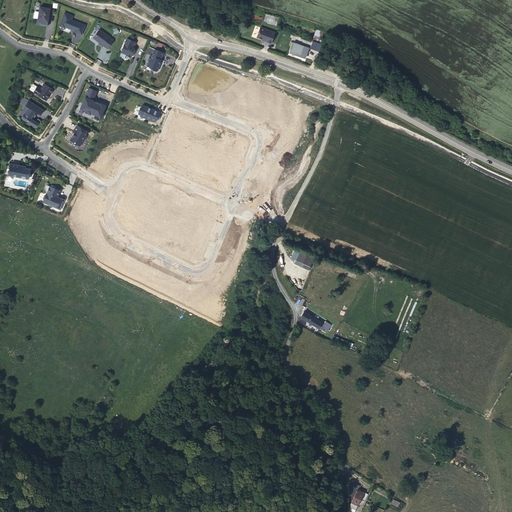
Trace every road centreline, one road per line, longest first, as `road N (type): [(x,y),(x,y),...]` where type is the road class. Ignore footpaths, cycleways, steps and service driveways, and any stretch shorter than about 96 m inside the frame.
road 1 (unclassified): [(340,83),(316,157),(270,250),(293,317),(285,365),(327,405),(337,427),(343,511)]
road 2 (secondary): [(511,170),(340,83)]
road 3 (residential): [(195,36),(172,87),(157,100),(84,66)]
road 4 (secondary): [(340,83),(195,36)]
